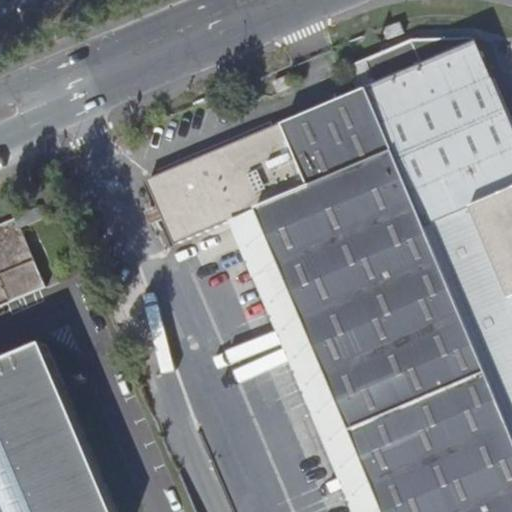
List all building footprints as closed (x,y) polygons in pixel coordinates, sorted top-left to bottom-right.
[(511,128),(474,48),(370,91),(429,231),(511,194),(511,128)] [(511,511),(511,426),(429,231),(370,91),(359,65),(348,69),(359,95),(147,183),(174,247),(224,225),(348,511),(511,511)] [(511,194),(429,231),(511,426),(511,194)] [(0,227),(0,305),(43,288),(16,221),(0,227)] [(0,511),(111,511),(43,348),(0,365),(0,511)]
